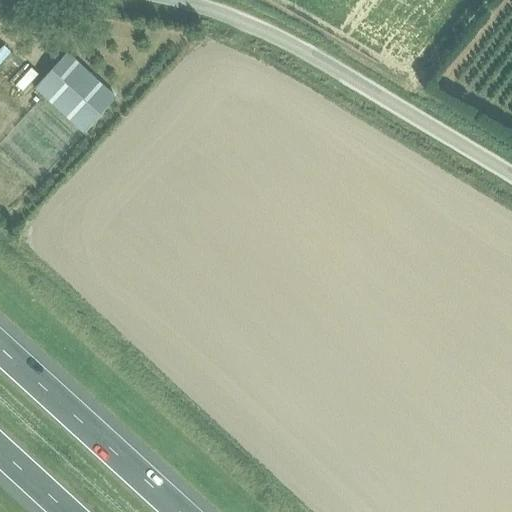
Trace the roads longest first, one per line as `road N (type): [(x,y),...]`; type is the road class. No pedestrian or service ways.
road 1 (unclassified): [(511,180),(286,44),(202,7),(148,0)]
road 2 (motorway): [(177,511),(0,350)]
